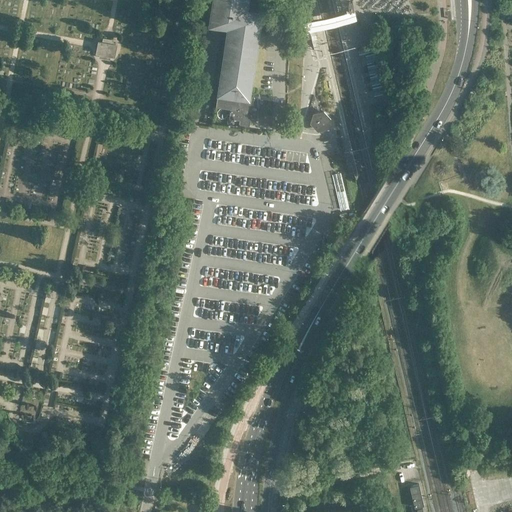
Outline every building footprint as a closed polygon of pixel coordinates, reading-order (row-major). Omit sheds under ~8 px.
[(253,97),(254,95),(249,94),(250,92),(248,92),(260,13),(244,11),(245,0),(214,0),(211,23),(225,25),(225,24),(230,25),(220,88),(218,87),(216,106),(231,108),(229,118),(240,120),(239,124),(249,125),(250,120),(254,120),(256,109),(252,108),(253,97)] [(113,55),(115,45),(111,44),(112,39),(103,38),(103,42),(99,42),(97,52),(100,53),(100,56),(109,58),(110,54),(113,55)] [(331,118),(323,110),(313,112),(310,123),(317,130),(328,128),(331,118)] [(419,484),(410,486),(415,507),(424,505),(419,484)] [(348,511),(347,503),(313,506),(313,511),(348,511)]
